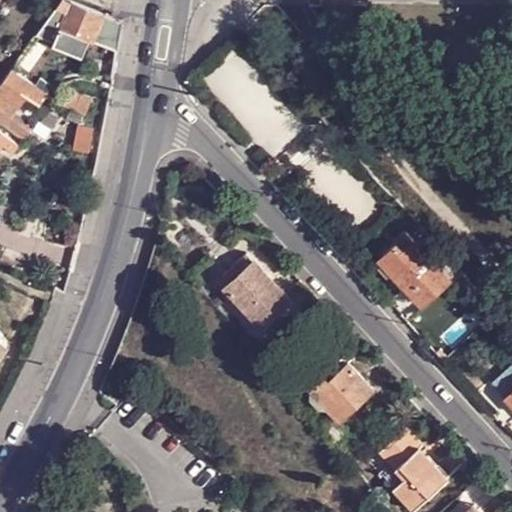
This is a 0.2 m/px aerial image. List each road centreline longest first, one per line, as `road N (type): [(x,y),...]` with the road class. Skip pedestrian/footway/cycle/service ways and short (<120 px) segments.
road 1 (residential): [(511,475),(166,106)]
road 2 (residential): [(136,170),(92,329),(0,506)]
